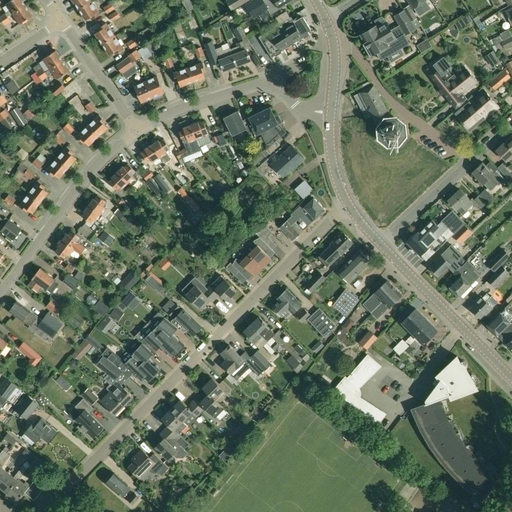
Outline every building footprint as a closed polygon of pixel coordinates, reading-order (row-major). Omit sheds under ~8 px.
[(21,0),(11,0),(6,4),(10,10),(13,14),(25,6),(21,0)] [(72,0),(79,9),(92,1),(91,0),(72,0)] [(189,0),(183,0),(182,1),(188,12),(194,8),(189,0)] [(226,0),(232,10),(249,0),(226,0)] [(251,0),(245,4),(253,18),(268,9),(271,14),(280,8),(293,0),(251,0)] [(92,1),(79,9),(86,20),(90,17),(92,19),(100,14),(98,11),(99,11),(92,1)] [(111,3),(103,8),(107,14),(115,8),(111,3)] [(404,9),(403,10),(411,22),(412,21),(417,18),(409,5),(404,8),(404,9)] [(25,6),(13,14),(19,23),(20,24),(32,16),(25,6)] [(403,10),(394,15),(405,35),(416,29),(412,21),(411,22),(403,10)] [(116,11),(109,16),(113,22),(120,17),(116,11)] [(458,29),(472,21),(468,14),(455,23),(458,29)] [(376,25),(360,35),(366,43),(364,44),(371,56),(373,54),(376,52),(381,60),(387,56),(391,62),(404,54),(400,48),(409,43),(404,34),(396,39),(386,21),(385,21),(382,16),(375,20),(378,25),(377,26),(376,25)] [(291,17),(259,37),(272,58),(275,56),(276,57),(282,53),(282,51),(303,37),(304,38),(310,35),(308,32),(310,31),(310,30),(310,29),(310,28),(303,17),(302,17),(301,17),(296,21),(295,19),(294,20),(291,17)] [(99,31),(95,34),(102,44),(115,36),(107,25),(106,23),(98,28),(99,31)] [(241,25),(233,29),(239,40),(242,38),(246,36),(247,36),(241,25)] [(508,30),(492,39),(495,45),(501,42),(511,36),(508,30)] [(115,36),(102,44),(109,55),(114,52),(115,54),(123,48),(122,46),(119,42),(115,36)] [(186,36),(179,39),(182,46),(189,43),(186,36)] [(511,36),(501,42),(503,46),(505,49),(511,45),(511,36)] [(135,38),(127,43),(131,49),(138,44),(135,38)] [(432,46),(427,39),(422,42),(427,50),(432,46)] [(212,41),(204,44),(212,65),(220,62),(221,64),(224,71),(237,66),(230,49),(223,51),(222,47),(215,50),(212,41)] [(237,47),(230,49),(237,66),(251,60),(246,49),(246,47),(243,41),(236,43),(237,47)] [(149,43),(137,51),(141,57),(144,60),(156,53),(153,50),(149,44),(149,43)] [(202,47),(195,49),(198,58),(205,55),(202,47)] [(137,49),(128,56),(132,62),(141,57),(137,51),(137,49)] [(56,50),(43,59),(47,64),(50,69),(63,60),(56,50)] [(507,54),(501,58),(505,63),(510,60),(507,54)] [(125,58),(116,64),(122,72),(133,64),(132,62),(128,56),(125,58)] [(165,60),(164,60),(166,64),(167,68),(174,66),(173,64),(171,57),(170,58),(165,60)] [(464,101),(465,102),(468,100),(462,94),(477,82),(464,67),(452,77),(446,69),(450,66),(443,57),(434,64),(434,65),(436,68),(428,74),(455,108),(464,101)] [(63,60),(50,69),(57,79),(70,70),(66,64),(63,60)] [(200,63),(188,68),(193,82),(205,77),(203,72),(206,71),(203,62),(200,63)] [(42,68),(36,72),(39,76),(45,72),(42,68)] [(175,72),(173,73),(176,82),(179,81),(180,86),(193,82),(188,68),(175,72)] [(506,71),(498,77),(503,84),(511,77),(506,71)] [(45,72),(39,76),(42,81),(48,76),(45,72)] [(157,76),(146,81),(153,97),(164,92),(161,85),(157,76)] [(74,80),(60,92),(68,102),(83,90),(74,80)] [(146,81),(134,86),(141,103),(153,97),(146,81)] [(60,82),(51,90),(56,96),(65,87),(60,82)] [(374,85),(354,96),(366,119),(372,115),(380,132),(384,136),(383,130),(388,124),(394,124),(374,85)] [(467,104),(455,113),(470,131),(499,108),(484,89),(469,102),(468,100),(465,102),(467,104)] [(28,96),(20,104),(25,109),(33,102),(28,96)] [(91,102),(85,105),(89,111),(90,113),(94,111),(96,109),(91,102)] [(18,107),(10,112),(11,112),(17,122),(21,127),(28,122),(18,107)] [(31,107),(25,112),(31,119),(37,113),(31,107)] [(250,130),(248,132),(251,140),(259,136),(265,149),(270,154),(280,145),(276,140),(285,132),(278,124),(281,122),(278,115),(275,117),(270,107),(251,116),(250,117),(253,123),(249,125),(250,127),(249,127),(250,130)] [(5,110),(1,113),(5,119),(9,116),(5,110)] [(239,110),(223,117),(232,136),(246,129),(248,132),(250,130),(249,127),(250,127),(249,125),(253,123),(250,117),(249,118),(244,120),(242,118),(239,110)] [(88,125),(98,136),(108,127),(104,123),(106,121),(99,114),(97,116),(88,125)] [(191,125),(195,137),(196,139),(204,136),(203,134),(208,132),(204,121),(199,123),(198,122),(191,125)] [(68,123),(63,128),(70,135),(75,130),(68,123)] [(388,124),(383,130),(384,136),(389,140),(396,139),(400,134),(399,128),(395,124),(394,124),(388,124)] [(78,134),(76,136),(83,143),(85,141),(89,145),(98,136),(88,125),(78,134)] [(184,129),(179,131),(185,148),(180,151),(182,157),(183,158),(189,156),(188,152),(200,147),(196,139),(195,137),(191,125),(183,128),(184,129)] [(7,139),(15,134),(10,128),(3,133),(7,139)] [(58,133),(53,139),(54,139),(60,144),(60,145),(65,139),(58,133)] [(224,133),(217,135),(219,141),(221,147),(226,145),(230,152),(234,158),(237,156),(230,143),(229,143),(224,133)] [(159,140),(152,144),(160,157),(167,153),(165,151),(170,148),(164,139),(159,141),(159,140)] [(511,150),(504,143),(496,150),(506,161),(511,155),(511,150)] [(146,150),(141,153),(147,162),(152,159),(153,162),(160,157),(152,144),(145,149),(146,150)] [(276,151),(256,169),(263,177),(274,166),(283,176),(291,170),(304,159),(292,145),(285,152),(280,156),(276,152),(276,151)] [(65,148),(57,158),(68,168),(77,158),(73,154),(74,152),(67,146),(65,148)] [(261,151),(246,164),(251,169),(266,156),(261,151)] [(42,155),(38,159),(44,164),(47,160),(42,155)] [(37,158),(32,163),(40,169),(44,164),(38,159),(37,158)] [(48,168),(46,170),(54,176),(56,174),(60,178),(68,168),(57,158),(48,168)] [(239,159),(236,161),(241,169),(244,167),(239,159)] [(123,166),(117,171),(128,183),(131,186),(137,180),(135,178),(137,176),(134,173),(136,171),(128,163),(124,167),(123,166)] [(483,163),(472,173),(478,178),(477,179),(481,184),(482,183),(483,185),(484,184),(489,189),(496,183),(498,186),(507,178),(498,169),(497,170),(493,174),(485,166),(483,163)] [(511,174),(502,164),(497,168),(498,169),(507,178),(508,179),(511,175),(511,174)] [(28,168),(24,174),(31,179),(35,174),(28,168)] [(113,179),(109,182),(117,190),(120,186),(122,188),(128,183),(117,171),(111,177),(113,179)] [(159,173),(154,178),(160,186),(165,181),(159,173)] [(36,183),(28,193),(40,202),(48,192),(44,189),(46,186),(38,181),(36,183)] [(304,182),(296,189),(304,198),(312,190),(304,182)] [(181,187),(178,190),(197,210),(200,208),(181,187)] [(460,189),(448,200),(463,215),(468,211),(466,209),(472,204),(476,209),(479,206),(481,207),(487,202),(479,194),(474,200),(472,198),(470,200),(460,189)] [(484,189),(479,194),(487,202),(492,197),(484,189)] [(21,204),(19,206),(27,212),(28,209),(33,213),(40,202),(28,193),(21,204)] [(8,194),(4,200),(12,205),(16,200),(8,194)] [(93,198),(88,204),(101,214),(105,207),(104,206),(107,202),(98,195),(95,199),(93,198)] [(291,217),(280,228),(292,241),(303,230),(295,222),(300,217),(308,225),(325,209),(313,198),(306,205),(303,202),(291,214),(292,216),(291,217)] [(119,208),(114,213),(130,228),(134,224),(132,222),(134,220),(133,219),(120,206),(121,205),(122,204),(117,200),(114,204),(119,208)] [(85,212),(82,216),(91,223),(94,219),(96,220),(101,214),(88,204),(84,211),(85,212)] [(408,242),(420,255),(426,250),(432,255),(465,223),(452,210),(441,221),(442,223),(439,227),(432,220),(419,233),(418,232),(408,242)] [(201,211),(190,220),(196,225),(206,216),(201,211)] [(253,211),(251,217),(258,220),(260,214),(253,211)] [(274,214),(259,228),(268,237),(278,226),(274,222),(278,219),(274,214)] [(0,229),(1,231),(13,240),(21,229),(9,219),(6,217),(4,220),(0,217),(0,229)] [(464,227),(455,235),(460,240),(469,232),(464,227)] [(256,246),(249,253),(263,267),(268,263),(266,260),(275,252),(272,249),(264,241),(268,237),(259,228),(255,232),(260,237),(254,241),(256,246)] [(67,233),(62,240),(74,249),(81,254),(85,247),(79,243),(82,238),(71,230),(68,234),(67,233)] [(106,230),(99,239),(109,247),(116,238),(106,230)] [(331,244),(318,257),(328,267),(341,255),(353,243),(342,232),(330,243),(331,244)] [(189,235),(185,240),(189,244),(194,240),(189,235)] [(59,247),(55,251),(65,258),(68,254),(68,255),(70,256),(74,249),(62,240),(57,246),(59,247)] [(455,260),(454,259),(458,255),(457,254),(459,251),(454,246),(451,249),(452,249),(449,252),(446,250),(442,255),(441,254),(434,260),(435,262),(430,266),(439,275),(448,267),(455,260)] [(347,263),(342,267),(353,279),(358,274),(371,262),(359,250),(346,262),(347,263)] [(503,250),(487,265),(494,271),(509,256),(503,250)] [(463,263),(466,254),(461,252),(457,261),(463,263)] [(168,253),(158,263),(164,269),(174,259),(168,253)] [(228,265),(226,267),(230,271),(235,275),(239,271),(247,279),(256,271),(258,272),(263,267),(249,253),(241,261),(236,258),(232,264),(230,262),(228,265)] [(462,274),(450,287),(460,297),(472,285),(471,284),(476,279),(479,276),(473,271),(476,268),(467,260),(461,266),(457,269),(462,274)] [(502,265),(487,280),(494,287),(509,272),(502,265)] [(41,268),(28,285),(37,291),(41,285),(52,293),(59,284),(54,281),(55,279),(41,268)] [(78,271),(74,277),(79,281),(83,275),(78,271)] [(308,288),(304,292),(309,296),(312,292),(320,284),(326,278),(319,271),(306,285),(308,288)] [(132,272),(122,282),(129,289),(139,279),(132,272)] [(69,274),(62,282),(73,290),(74,289),(79,282),(69,274)] [(150,274),(146,279),(159,292),(165,286),(150,274)] [(195,276),(181,290),(186,295),(199,307),(201,309),(207,304),(210,300),(212,302),(216,298),(207,288),(201,282),(195,276)] [(211,283),(207,288),(216,298),(221,293),(227,300),(237,290),(224,278),(220,283),(216,280),(212,284),(211,283)] [(375,293),(363,304),(371,312),(383,301),(381,299),(394,286),(388,280),(375,293)] [(383,301),(371,312),(377,318),(389,307),(402,294),(394,286),(381,299),(383,301)] [(346,288),(332,305),(346,316),(360,299),(346,288)] [(279,301),(273,307),(282,317),(289,309),(293,313),(301,304),(298,301),(298,300),(286,289),(277,299),(279,301)] [(131,291),(121,302),(127,307),(128,306),(136,297),(136,296),(131,291)] [(92,293),(90,296),(97,300),(95,304),(94,306),(105,314),(105,315),(111,308),(99,298),(92,293)] [(477,302),(471,308),(481,317),(485,313),(486,314),(492,308),(498,302),(491,296),(490,297),(487,293),(482,298),(480,296),(476,301),(477,302)] [(53,298),(45,306),(56,315),(63,307),(53,298)] [(136,310),(144,304),(141,300),(133,305),(136,310)] [(17,301),(9,311),(23,321),(24,321),(30,326),(37,316),(31,311),(17,301)] [(500,311),(487,325),(501,338),(508,331),(511,334),(511,333),(511,301),(510,304),(509,303),(501,312),(500,311)] [(176,302),(167,311),(172,317),(181,307),(176,302)] [(115,308),(110,315),(116,318),(120,312),(115,308)] [(319,308),(307,319),(324,337),(334,327),(336,325),(319,308)] [(402,322),(413,333),(427,319),(416,308),(402,322)] [(175,318),(171,321),(179,329),(182,326),(187,331),(193,336),(197,332),(198,332),(201,329),(201,328),(202,327),(191,316),(190,316),(183,309),(175,318)] [(305,309),(297,317),(302,322),(310,314),(305,309)] [(122,312),(117,317),(124,324),(129,319),(122,312)] [(47,313),(36,327),(52,338),(62,324),(47,313)] [(258,317),(250,324),(268,341),(275,334),(270,329),(270,328),(258,317)] [(164,318),(155,330),(159,333),(161,335),(161,334),(178,350),(184,345),(172,334),(173,333),(170,331),(174,326),(164,318)] [(342,327),(341,328),(342,328),(347,331),(354,321),(349,318),(342,327)] [(427,319),(413,333),(423,344),(438,330),(427,319)] [(102,320),(98,326),(106,332),(110,327),(102,320)] [(250,324),(243,332),(260,348),(268,341),(250,324)] [(148,335),(141,342),(143,343),(152,353),(159,346),(171,358),(178,350),(161,334),(161,335),(159,333),(155,330),(154,329),(148,335)] [(370,331),(360,342),(367,349),(377,338),(370,331)] [(89,333),(85,340),(90,344),(92,342),(91,341),(94,337),(89,333)] [(403,339),(393,348),(396,351),(405,341),(403,339)] [(77,348),(72,354),(79,360),(84,354),(92,345),(90,344),(85,340),(77,348)] [(276,340),(270,345),(275,350),(279,345),(280,345),(276,340)] [(405,341),(396,351),(400,355),(405,349),(409,346),(405,341)] [(24,342),(19,348),(31,359),(37,353),(24,342)] [(143,343),(132,354),(133,356),(136,359),(137,358),(154,375),(160,369),(148,357),(152,353),(143,343)] [(298,344),(295,347),(302,355),(305,352),(298,344)] [(229,345),(220,353),(226,359),(221,364),(231,374),(240,365),(244,361),(258,375),(264,370),(265,369),(251,356),(251,357),(245,351),(240,356),(229,345)] [(409,346),(405,349),(409,353),(414,348),(410,345),(409,346)] [(107,347),(102,354),(118,366),(123,360),(107,347)] [(258,350),(251,356),(265,369),(271,363),(258,350)] [(104,355),(96,364),(115,380),(123,371),(104,355)] [(292,355),(287,360),(295,369),(301,363),(292,355)] [(368,355),(364,359),(376,370),(380,365),(368,355)] [(133,356),(125,364),(142,381),(145,378),(148,381),(154,375),(137,358),(136,359),(133,356)] [(416,410),(423,428),(433,444),(443,459),(456,473),(469,486),(479,493),(481,494),(477,500),(473,505),(477,508),(483,499),(485,496),(488,492),(499,475),(498,475),(495,472),(495,473),(492,473),(483,462),(482,463),(480,462),(471,451),(471,452),(469,451),(461,439),(458,439),(452,426),(450,425),(445,412),(444,412),(442,411),(440,401),(439,398),(450,396),(451,398),(477,388),(470,378),(470,376),(471,376),(465,367),(465,368),(463,367),(457,356),(437,375),(440,379),(425,399),(426,402),(425,403),(426,404),(428,406),(416,410)] [(364,359),(360,364),(372,374),(376,370),(364,359)] [(360,364),(356,369),(367,378),(372,374),(360,364)] [(356,369),(352,373),(363,383),(367,378),(356,369)] [(284,388),(291,381),(283,373),(276,380),(284,388)] [(352,373),(348,378),(358,387),(363,383),(352,373)] [(61,385),(66,380),(61,375),(56,380),(61,385)] [(346,376),(342,381),(354,391),(358,387),(348,378),(346,376)] [(212,377),(202,387),(209,393),(208,393),(215,399),(216,399),(224,390),(228,394),(232,389),(223,380),(219,384),(212,377)] [(319,382),(326,388),(330,383),(322,377),(319,382)] [(7,379),(0,387),(0,397),(3,394),(8,398),(16,388),(17,387),(7,379)] [(107,388),(106,390),(109,393),(110,393),(123,406),(133,396),(124,387),(120,384),(117,380),(111,385),(110,384),(107,388)] [(342,381),(329,395),(344,408),(354,394),(354,392),(354,391),(342,381)] [(88,388),(82,394),(92,404),(98,398),(88,388)] [(109,393),(101,402),(115,415),(123,406),(110,393),(109,393)] [(196,398),(191,402),(201,412),(205,408),(212,414),(215,417),(224,408),(221,405),(216,399),(215,399),(208,393),(200,402),(196,398)] [(0,407),(1,408),(2,407),(6,402),(8,400),(8,398),(3,394),(0,397),(0,407)] [(354,394),(344,408),(348,412),(350,410),(359,398),(354,394)] [(29,396),(17,411),(27,419),(39,404),(29,396)] [(238,402),(247,410),(252,404),(243,396),(238,402)] [(359,398),(350,410),(355,413),(364,401),(359,398)] [(83,399),(75,407),(82,413),(75,420),(82,426),(81,428),(85,432),(87,431),(93,437),(97,433),(98,435),(103,430),(102,428),(103,428),(88,413),(92,408),(83,399)] [(180,399),(171,409),(183,422),(183,421),(187,425),(188,425),(201,412),(191,402),(187,406),(180,399)] [(364,401),(355,413),(360,417),(369,404),(364,401)] [(369,404),(360,417),(365,420),(374,407),(369,404)] [(255,407),(253,410),(262,419),(270,408),(267,405),(262,413),(255,407)] [(374,407),(365,420),(370,424),(379,411),(374,407)] [(171,409),(162,418),(169,425),(164,429),(177,442),(177,441),(181,437),(178,434),(187,425),(183,421),(183,422),(171,409)] [(379,411),(370,424),(375,428),(385,415),(379,411)] [(0,412),(0,419),(5,423),(9,418),(0,412)] [(33,422),(24,433),(35,442),(40,436),(48,442),(57,431),(41,419),(36,425),(33,422)] [(164,438),(155,447),(168,460),(173,454),(177,458),(184,458),(188,453),(181,446),(181,445),(177,441),(177,442),(164,429),(160,434),(164,438)] [(230,445),(219,456),(224,461),(235,450),(230,445)] [(136,462),(130,468),(140,479),(149,470),(151,472),(153,473),(156,473),(158,472),(162,476),(169,469),(154,455),(150,459),(141,451),(133,460),(136,462)] [(7,453),(0,461),(0,481),(7,472),(1,467),(11,456),(7,453)] [(7,472),(0,481),(0,487),(7,493),(18,479),(18,480),(21,476),(21,475),(27,469),(23,466),(14,477),(7,472)] [(115,473),(106,483),(119,495),(119,494),(123,497),(131,488),(128,485),(128,484),(115,473)] [(40,474),(36,478),(46,487),(50,482),(40,474)] [(36,478),(32,483),(42,491),(46,487),(36,478)] [(7,493),(5,496),(15,504),(25,493),(28,488),(30,485),(26,482),(24,484),(18,480),(18,479),(7,493)] [(30,485),(28,488),(38,496),(42,491),(32,483),(30,485)] [(28,488),(25,493),(35,501),(38,496),(28,488)] [(134,492),(128,500),(133,505),(140,497),(134,492)]
